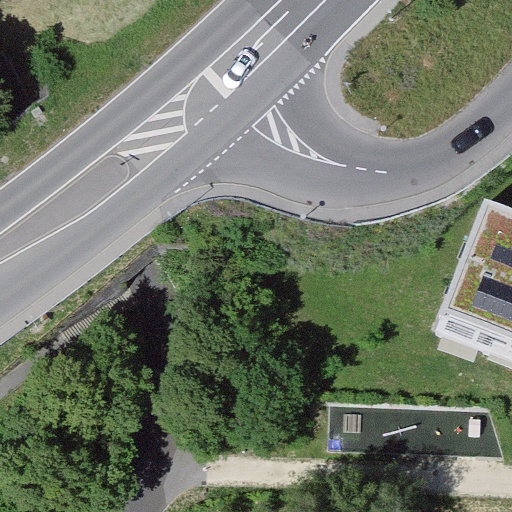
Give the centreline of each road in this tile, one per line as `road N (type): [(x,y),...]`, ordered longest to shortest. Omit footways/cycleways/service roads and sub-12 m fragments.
road 1 (residential): [(0,99),(150,273),(159,478),(132,511)]
road 2 (residential): [(219,88),(274,133),(339,164),(400,172),(461,147),(511,102)]
road 3 (secondary): [(219,88),(0,269)]
road 4 (secondary): [(313,0),(219,88)]
